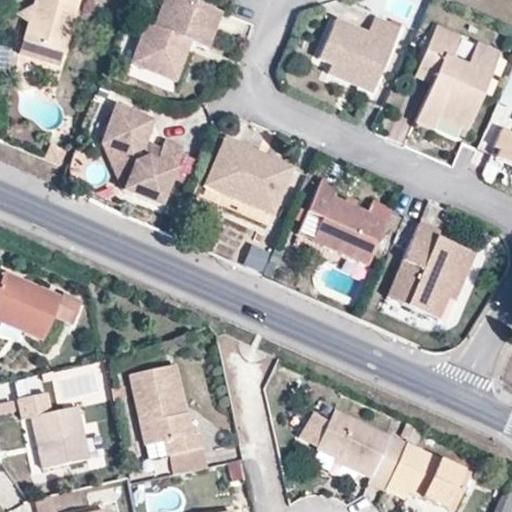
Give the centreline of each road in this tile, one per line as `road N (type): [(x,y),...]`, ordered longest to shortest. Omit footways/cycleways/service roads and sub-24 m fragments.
road 1 (tertiary): [(459,399),(0,193)]
road 2 (residential): [(511,219),(266,108),(258,94),(261,66),(289,0)]
